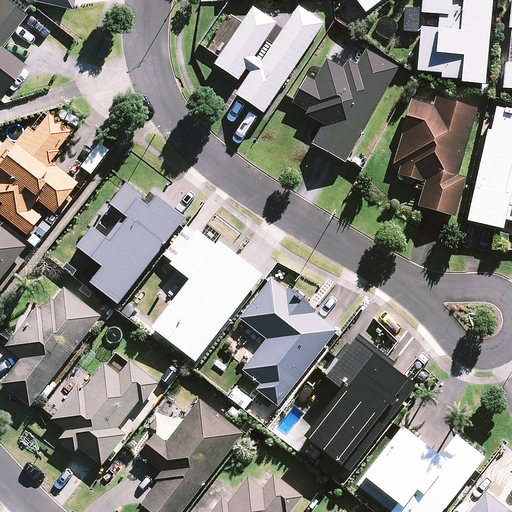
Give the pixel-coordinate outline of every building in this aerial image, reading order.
[(0,0),(0,96),(24,67),(0,47),(0,45),(25,15),(6,0),(0,0)] [(32,0),(32,1),(71,9),(72,0),(32,0)] [(356,0),(367,13),(383,0),(356,0)] [(423,0),(422,15),(405,13),(404,32),(422,33),(418,72),(442,74),(442,81),(485,85),(492,0),(423,0)] [(343,70),(327,61),(317,80),(310,76),(293,108),(324,125),(313,146),(346,163),(396,68),(366,52),(357,67),(348,62),(343,70)] [(448,215),(478,109),(437,98),(435,107),(412,101),(394,165),(401,167),(399,175),(425,183),(419,207),(448,215)] [(511,112),(494,109),(469,222),(504,230),(506,219),(511,219),(511,112)] [(73,133),(49,116),(35,135),(27,128),(15,144),(9,139),(0,151),(0,177),(1,178),(0,179),(0,201),(5,205),(0,211),(0,214),(29,236),(42,218),(31,210),(38,201),(56,214),(78,185),(50,164),(73,133)] [(119,306),(186,220),(157,198),(149,208),(143,204),(147,199),(127,185),(110,206),(125,217),(107,240),(93,228),(77,248),(103,269),(91,285),(119,306)] [(0,288),(30,251),(0,227),(0,288)] [(262,277),(200,230),(172,266),(191,280),(153,329),(197,362),(262,277)] [(337,330),(272,280),(241,320),(268,340),(244,371),(261,385),(257,390),(278,407),(337,330)] [(102,321),(63,288),(42,313),(37,309),(6,346),(22,360),(2,384),(30,407),(102,321)] [(356,449),(388,408),(391,410),(397,402),(395,400),(407,383),(391,371),(395,365),(359,337),(354,343),(356,344),(327,382),(343,394),(306,441),(343,469),(357,450),(356,449)] [(82,395),(75,390),(53,421),(67,431),(61,440),(76,451),(78,448),(103,466),(126,434),(119,429),(140,401),(144,404),(158,384),(129,363),(120,376),(104,365),(90,385),(82,395)] [(184,511),(243,433),(199,401),(168,444),(156,435),(141,456),(166,474),(143,506),(151,511),(184,511)] [(428,428),(412,416),(365,477),(399,503),(392,511),(441,511),(484,457),(457,436),(440,457),(418,440),(428,428)] [(290,511),(303,497),(262,464),(222,511),(285,511),(286,511),(290,511)] [(509,511),(484,493),(469,511),(509,511)]
